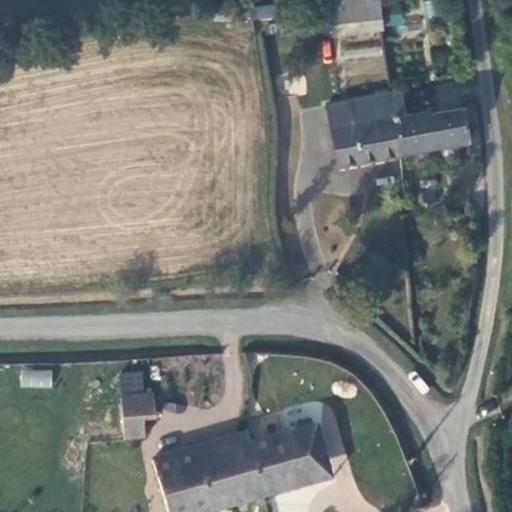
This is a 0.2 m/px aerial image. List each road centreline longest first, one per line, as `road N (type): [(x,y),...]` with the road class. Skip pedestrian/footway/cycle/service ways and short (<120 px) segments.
road 1 (unclassified): [(0,327),(317,328),(382,365),(446,445)]
road 2 (unclassified): [(475,0),(497,168),(497,243),(467,402),(446,445)]
